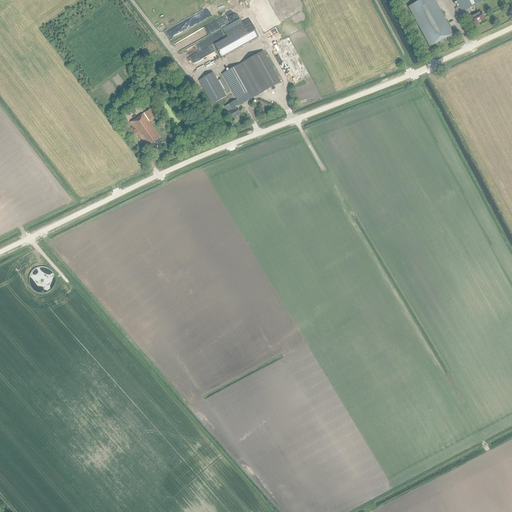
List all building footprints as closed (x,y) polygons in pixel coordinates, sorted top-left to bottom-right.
[(453,34),(434,0),(420,0),(408,7),(429,47),(453,34)] [(485,0),(484,0),(454,0),(458,6),(455,8),(458,15),(485,0)] [(212,5),(184,22),(189,29),(217,12),(212,5)] [(475,25),(480,23),(481,23),(485,21),(481,12),(470,17),(475,25)] [(227,37),(213,44),(221,58),(252,41),(259,37),(249,19),(242,22),(224,32),(227,37)] [(287,39),(272,47),(294,86),(309,77),(287,39)] [(263,52),(250,59),(222,74),(237,100),(228,104),(225,106),(228,113),(229,112),(233,120),(237,118),(236,117),(240,115),(237,109),(236,109),(235,107),(239,105),(240,105),(281,83),(264,51),(263,52)] [(197,62),(199,68),(219,57),(217,52),(197,62)] [(212,105),(216,102),(217,105),(220,103),(218,101),(226,97),(213,73),(198,80),(212,105)] [(221,78),(217,80),(223,91),(225,90),(227,95),(232,92),(229,87),(226,89),(221,78)] [(143,142),(148,148),(150,146),(154,153),(163,147),(161,145),(163,144),(160,139),(160,138),(149,122),(156,118),(150,109),(130,123),(143,142)]
